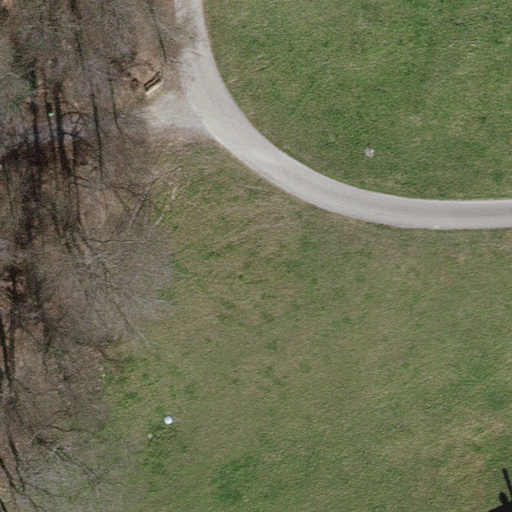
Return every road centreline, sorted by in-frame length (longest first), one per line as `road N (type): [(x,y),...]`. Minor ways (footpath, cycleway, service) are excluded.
road 1 (residential): [(202,102),(308,203),(476,227),(511,223)]
road 2 (track): [(218,0),(202,102),(0,164)]
